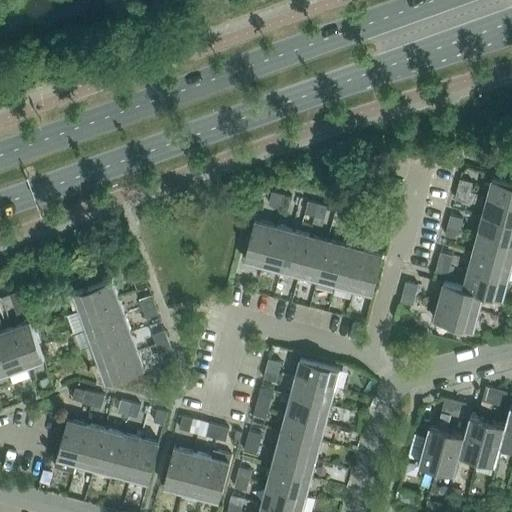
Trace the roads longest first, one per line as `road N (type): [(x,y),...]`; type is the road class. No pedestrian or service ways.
road 1 (primary): [(0,205),(511,22)]
road 2 (primary): [(437,0),(0,156)]
road 3 (residential): [(214,407),(237,320),(369,355)]
road 4 (residential): [(353,511),(391,387)]
road 5 (residential): [(391,387),(511,349)]
